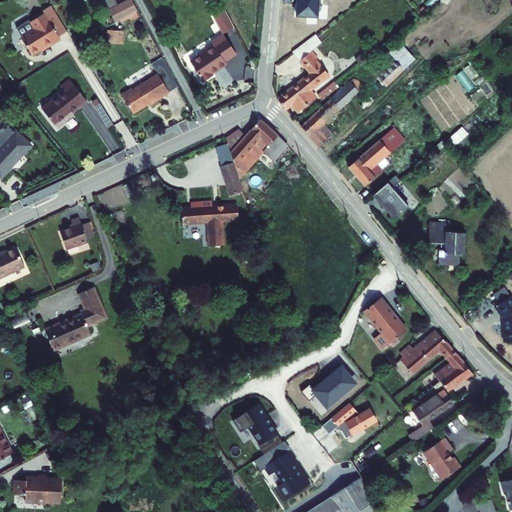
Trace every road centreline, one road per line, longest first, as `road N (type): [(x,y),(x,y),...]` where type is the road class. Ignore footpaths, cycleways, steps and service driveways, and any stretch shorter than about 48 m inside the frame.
road 1 (tertiary): [(265,104),(511,391)]
road 2 (tertiary): [(0,226),(265,104)]
road 3 (residential): [(511,409),(501,450),(438,508)]
